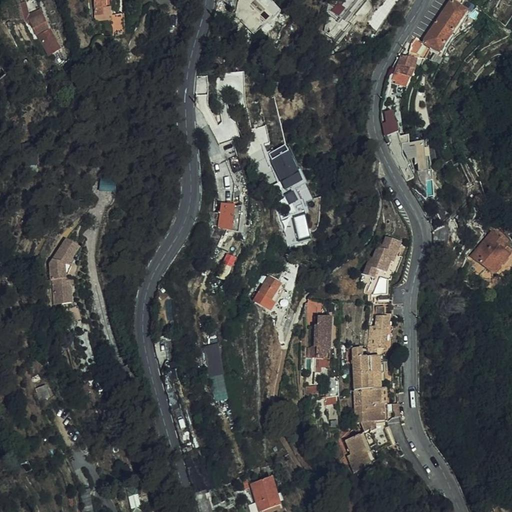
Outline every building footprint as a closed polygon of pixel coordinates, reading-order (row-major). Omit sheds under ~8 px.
[(86,0),(87,9),(96,8),(95,0),(86,0)] [(246,0),(241,4),(236,21),(244,30),(271,7),(265,0),(255,0),(246,0)] [(455,6),(446,0),(434,0),(412,36),(416,39),(423,44),(437,54),(464,11),(455,6)] [(34,9),(21,15),(27,30),(30,29),(39,48),(50,43),(42,25),(41,25),(34,9)] [(423,44),(416,39),(412,44),(412,43),(409,52),(416,53),(423,44)] [(398,75),(396,82),(406,86),(409,78),(413,70),(413,71),(415,68),(414,68),(416,59),(403,56),(399,63),(398,63),(394,73),(398,75)] [(401,129),(393,130),(393,131),(394,139),(402,138),(401,130),(401,129)] [(417,157),(418,170),(430,169),(428,140),(405,142),(407,158),(417,157)] [(282,145),(267,152),(281,180),(296,173),(282,145)] [(24,165),(39,164),(39,149),(24,150),(24,165)] [(215,197),(212,220),(224,223),(227,198),(215,197)] [(224,223),(212,220),(209,219),(207,226),(216,229),(216,228),(225,231),(227,224),(224,223)] [(380,268),(384,256),(388,248),(391,249),(395,238),(379,231),(374,243),(370,241),(366,252),(363,251),(356,268),(368,272),(371,264),(380,268)] [(504,252),(484,231),(463,252),(483,272),(504,252)] [(58,281),(57,274),(55,274),(55,270),(57,270),(61,261),(58,260),(69,243),(56,235),(39,259),(40,275),(42,275),(45,300),(62,299),(60,281),(58,281)] [(227,278),(236,257),(226,253),(217,274),(227,278)] [(256,267),(244,291),(262,300),(274,276),(256,267)] [(370,303),(387,304),(387,296),(370,296),(370,303)] [(362,334),(361,339),(370,340),(378,341),(381,307),(370,306),(370,316),(364,316),(362,334)] [(311,317),(312,337),(314,338),(315,349),(328,350),(326,317),(329,317),(328,308),(313,308),(313,317),(311,317)] [(164,338),(154,340),(155,345),(157,355),(164,353),(166,353),(164,338)] [(393,447),(406,440),(398,427),(394,414),(392,400),(389,400),(385,400),(385,394),(380,394),(379,379),(375,379),(373,347),(370,347),(359,348),(359,339),(346,339),(349,414),(354,414),(355,424),(337,433),(343,446),(340,448),(346,462),(375,449),(372,442),(384,436),(389,445),(393,447)] [(361,339),(359,339),(359,348),(370,347),(370,340),(361,339)] [(207,344),(213,399),(227,398),(221,342),(207,344)] [(314,349),(315,364),(328,363),(328,350),(315,349),(314,349)] [(315,364),(316,387),(329,387),(328,363),(315,364)] [(259,474),(240,482),(252,509),(270,501),(259,474)] [(139,498),(143,507),(153,503),(149,493),(139,498)] [(162,511),(157,502),(153,503),(156,511),(162,511)] [(156,511),(153,503),(143,507),(144,511),(156,511)]
